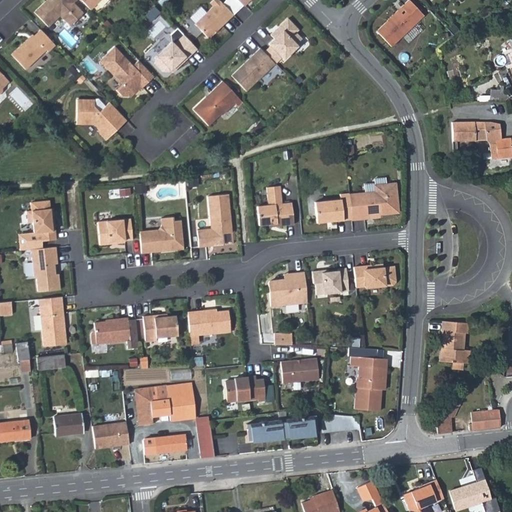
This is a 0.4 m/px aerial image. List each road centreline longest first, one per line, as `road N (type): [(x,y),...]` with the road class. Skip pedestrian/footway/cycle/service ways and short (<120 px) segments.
road 1 (tertiary): [(140,478),(405,448)]
road 2 (residential): [(75,229),(81,283),(245,268)]
road 3 (residential): [(414,300),(472,288),(485,278),(494,246),(475,210),(418,199)]
road 4 (residential): [(345,25),(351,45),(408,117),(418,199)]
road 5 (residential): [(245,268),(279,253),(415,240)]
road 6 (residential): [(165,104),(280,0)]
road 7 (residential): [(414,300),(405,448)]
road 8 (tertiary): [(0,494),(140,478)]
